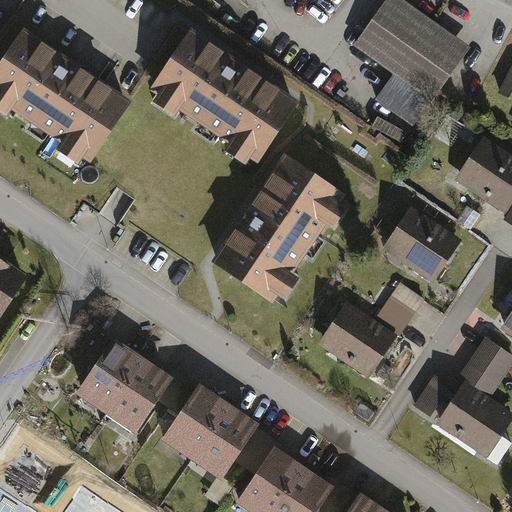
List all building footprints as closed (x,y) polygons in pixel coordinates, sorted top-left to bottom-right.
[(390,0),(357,47),(396,75),(434,22),(408,3),(403,0),(390,0)] [(434,22),(396,75),(432,101),(470,48),(450,33),(434,22)] [(25,27),(0,62),(0,112),(6,116),(11,109),(60,142),(55,148),(78,164),(83,158),(90,163),(133,101),(72,59),(25,27)] [(190,29),(149,89),(156,94),(151,101),(174,116),(179,109),(228,142),(224,149),(246,164),(251,158),(258,163),(299,102),(243,64),(190,29)] [(511,67),(499,95),(511,101),(511,67)] [(413,127),(432,101),(396,75),(377,101),(404,121),(413,127)] [(511,156),(484,137),(455,179),(502,212),(511,198),(511,156)] [(347,195),(289,156),(253,209),(216,264),(273,303),(278,296),(285,300),(301,277),(294,272),(326,225),(333,229),(349,206),(342,202),(347,195)] [(462,240),(413,207),(384,251),(433,284),(451,258),(462,240)] [(0,253),(0,315),(29,273),(0,253)] [(391,297),(416,313),(424,300),(400,284),(391,297)] [(391,297),(375,321),(398,336),(400,337),(416,313),(391,297)] [(375,321),(348,303),(321,344),(371,377),(387,353),(398,336),(375,321)] [(101,336),(84,362),(94,369),(111,343),(101,336)] [(511,365),(511,352),(486,336),(460,375),(467,381),(491,396),(511,365)] [(128,349),(114,339),(111,343),(94,369),(77,395),(106,414),(143,359),(128,349)] [(158,369),(143,359),(106,414),(135,433),(156,401),(172,378),(158,369)] [(172,378),(156,401),(168,409),(187,381),(175,373),(172,378)] [(456,390),(436,377),(414,409),(434,422),(456,390)] [(198,388),(187,381),(168,409),(179,416),(198,388)] [(511,410),(491,396),(467,381),(461,390),(438,425),(498,465),(511,444),(511,440),(503,435),(511,421),(511,410)] [(200,385),(198,388),(179,416),(162,442),(191,461),(229,404),(215,395),(200,385)] [(244,414),(229,404),(191,461),(220,480),(233,460),(255,427),(258,423),(244,414)] [(255,427),(233,460),(246,468),(268,435),(255,427)] [(279,443),(268,435),(246,468),(257,476),(276,448),(279,443)] [(291,458),(276,448),(257,476),(238,504),(249,511),(275,511),(305,467),(291,458)] [(320,477),(305,467),(275,511),(317,511),(335,487),(320,477)] [(335,487),(317,511),(333,511),(349,489),(338,482),(335,487)] [(350,511),(361,497),(349,489),(333,511),(350,511)] [(387,511),(376,505),(362,495),(361,497),(350,511),(387,511)]
